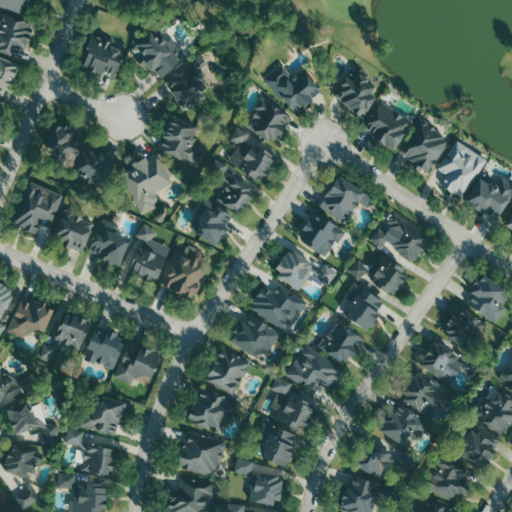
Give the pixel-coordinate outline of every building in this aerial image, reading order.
[(0,0),(0,6),(26,13),(29,0),(0,0)] [(0,22),(0,51),(21,59),(33,24),(3,14),(0,22)] [(174,37),(166,42),(157,28),(130,46),(144,68),(150,64),(158,77),(187,58),(174,37)] [(115,76),(126,48),(93,36),(81,67),(102,75),(103,72),(115,76)] [(184,110),(211,90),(198,72),(208,64),(201,55),(164,82),(184,110)] [(0,97),(4,99),(19,64),(0,56),(0,97)] [(294,77),(283,65),(266,79),(295,113),(321,91),(303,69),(294,77)] [(364,116),(376,97),(370,93),(376,84),(359,74),(354,82),(347,77),(334,97),(364,116)] [(247,128),(280,142),(292,114),(260,99),(247,128)] [(394,151),(412,122),(382,102),(363,131),(394,151)] [(198,128),(176,116),(158,148),(195,167),(204,149),(191,142),(198,128)] [(422,119),(400,153),(430,172),(451,138),(422,119)] [(248,140),(251,133),(238,126),(231,140),(239,144),(229,163),(262,181),(276,155),(248,140)] [(50,146),(61,152),(58,156),(73,164),(86,138),(65,127),(64,129),(60,127),(50,146)] [(487,160),(459,141),(439,170),(448,175),(441,185),(461,198),(487,160)] [(91,176),(89,182),(109,187),(117,157),(84,149),(78,172),(91,176)] [(174,183),(157,152),(133,165),(134,168),(122,175),(141,213),(161,203),(156,192),(174,183)] [(228,163),(215,159),(210,172),(223,177),(228,163)] [(257,192),(235,175),(217,198),(239,215),(257,192)] [(375,198),(338,176),(319,207),(346,222),(358,201),(369,207),(375,198)] [(511,192),(511,182),(501,177),(496,186),(479,177),(465,203),(497,220),(511,192)] [(64,195),(35,183),(17,226),(36,233),(41,220),(52,224),(64,195)] [(235,216),(217,206),(214,211),(207,207),(192,231),(217,246),(235,216)] [(82,252),(96,224),(66,209),(52,238),(82,252)] [(387,241),(415,262),(432,239),(394,211),(372,241),(382,248),(387,241)] [(328,256),(336,240),(340,242),(347,230),(315,214),(311,222),(309,220),(299,241),(328,256)] [(89,255),(120,266),(129,241),(115,236),(119,224),(102,217),(89,255)] [(170,247),(153,240),(157,230),(143,224),(137,238),(141,240),(128,270),(155,282),(170,247)] [(162,287),(193,297),(208,252),(187,245),(183,259),(172,255),(162,287)] [(298,290),(314,264),(289,250),(274,275),(298,290)] [(371,281),(395,294),(408,270),(384,256),(371,281)] [(359,281),(370,270),(360,260),(349,270),(359,281)] [(468,304),(496,324),(507,307),(504,304),(511,293),(483,273),(470,291),(474,294),(468,304)] [(0,319),(15,290),(0,282),(0,337),(7,325),(0,321),(0,319)] [(262,286),(250,312),(292,330),(306,300),(291,293),(292,290),(279,284),(275,292),(262,286)] [(9,332),(25,337),(29,327),(45,333),(54,308),(21,297),(9,332)] [(453,316),(443,334),(469,348),(484,321),(462,309),(457,318),(453,316)] [(80,352),(90,322),(64,313),(54,341),(48,338),(42,356),(59,362),(64,347),(80,352)] [(231,340),(263,360),(281,334),(249,313),(231,340)] [(364,338),(337,321),(320,348),(346,365),(364,338)] [(125,337),(107,331),(106,333),(94,329),(84,358),(113,369),(125,337)] [(151,380),(160,355),(128,343),(116,377),(132,383),(135,374),(151,380)] [(420,366),(452,384),(465,362),(433,344),(420,366)] [(287,377),(316,393),(321,383),(332,389),(343,368),(304,346),(287,377)] [(234,395),(251,362),(223,348),(206,381),(234,395)] [(3,365),(0,363),(0,401),(2,402),(14,377),(1,371),(3,365)] [(506,436),(511,425),(511,368),(508,366),(500,380),(507,384),(502,393),(495,389),(478,420),(506,436)] [(443,399),(434,393),(438,389),(416,373),(399,396),(429,417),(443,399)] [(293,384),(279,376),(272,387),(287,396),(293,384)] [(229,408),(223,406),(227,397),(201,387),(189,419),(219,431),(229,408)] [(275,421),(304,433),(315,407),(278,392),(272,408),(280,411),(275,421)] [(84,413),(81,426),(116,436),(125,403),(100,396),(95,416),(84,413)] [(58,442),(59,433),(56,423),(47,423),(42,403),(41,403),(26,403),(8,409),(14,433),(25,434),(27,441),(58,442)] [(379,431),(402,445),(412,428),(422,434),(430,422),(400,405),(395,414),(390,411),(379,431)] [(259,436),(267,438),(270,424),(262,422),(259,436)] [(457,456),(484,470),(501,438),(473,424),(457,456)] [(83,472),(111,475),(113,448),(84,445),(85,430),(68,429),(67,444),(85,446),(83,472)] [(295,433),(278,429),(276,436),(268,433),(261,460),(290,467),(294,447),(292,447),(295,433)] [(216,476),(225,441),(187,431),(178,467),(216,476)] [(354,466),(380,479),(387,464),(407,474),(411,465),(408,463),(410,461),(371,442),(364,455),(360,453),(354,466)] [(4,470),(26,477),(27,471),(36,474),(42,453),(12,444),(4,470)] [(465,500),(470,486),(464,484),(470,468),(442,457),(435,473),(431,472),(424,488),(455,500),(457,496),(465,500)] [(251,476),(255,461),(239,458),(235,472),(251,476)] [(75,488),(75,474),(59,473),(59,487),(75,488)] [(41,500),(28,474),(22,477),(29,490),(16,496),(23,510),(41,500)] [(283,476),(254,475),(253,503),(283,503),(283,476)] [(372,511),(374,480),(347,478),(344,511),(372,511)] [(168,511),(214,511),(216,482),(182,480),(182,491),(169,490),(168,511)] [(76,511),(99,511),(100,507),(106,508),(107,485),(77,485),(76,511)]
